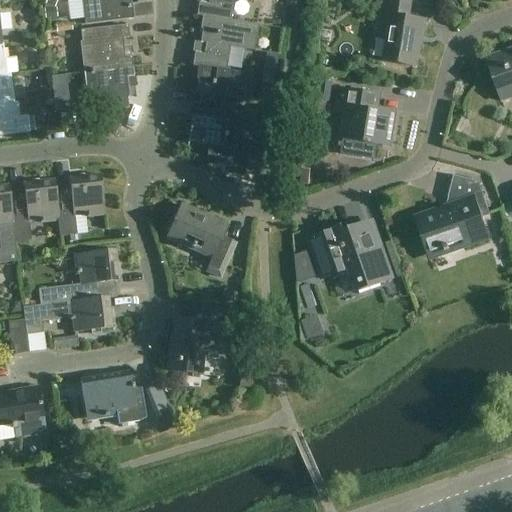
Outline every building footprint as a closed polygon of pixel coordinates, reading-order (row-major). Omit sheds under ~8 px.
[(81,0),(85,26),(130,21),(128,8),(126,9),(124,0),(81,0)] [(196,17),(204,19),(204,18),(230,22),(233,0),(243,0),(255,2),(255,0),(208,0),(208,6),(198,4),(196,17)] [(423,37),(426,21),(408,18),(411,1),(404,0),(385,0),(381,23),(390,25),(384,62),(375,60),(375,61),(415,68),(421,36),(423,37)] [(2,29),(13,29),(14,13),(2,13),(2,29)] [(259,27),(230,22),(204,18),(204,19),(200,44),(205,45),(204,56),(194,54),(192,68),(200,69),(200,68),(226,73),(226,72),(230,49),(255,53),(259,27)] [(81,32),(82,43),(80,44),(84,74),(133,68),(131,58),(125,59),(123,40),(129,39),(128,27),(81,32)] [(3,46),(0,46),(0,75),(6,75),(10,75),(17,74),(15,58),(4,59),(3,46)] [(511,51),(487,60),(502,102),(503,102),(501,96),(511,91),(511,51)] [(133,68),(84,74),(87,104),(93,104),(94,114),(129,110),(128,100),(129,99),(127,79),(134,78),(133,68)] [(255,77),(226,72),(226,73),(200,68),(200,69),(196,94),(201,95),(199,106),(190,105),(188,118),(192,118),(222,123),(222,122),(226,99),(250,103),(255,77)] [(0,75),(0,106),(14,105),(13,104),(10,75),(6,75),(0,75)] [(380,111),(382,95),(339,89),(336,113),(344,114),(340,139),(365,143),(365,145),(390,149),(396,114),(380,111)] [(0,106),(0,137),(28,134),(26,115),(19,116),(17,104),(13,104),(14,105),(0,106)] [(71,112),(60,114),(62,128),(73,126),(71,112)] [(247,126),(222,122),(222,123),(192,118),(187,148),(188,148),(189,144),(209,147),(207,157),(227,161),(226,168),(235,169),(242,127),(246,127),(247,126)] [(258,178),(262,154),(249,152),(245,176),(258,178)] [(58,222),(59,238),(76,236),(74,218),(85,216),(86,219),(104,217),(100,176),(69,180),(69,184),(55,185),(54,186),(58,222)] [(482,219),(490,216),(479,183),(454,177),(446,208),(415,218),(422,238),(425,237),(432,257),(434,257),(433,254),(444,250),(445,252),(450,251),(449,249),(462,244),(464,249),(489,241),(482,219)] [(14,244),(15,244),(31,242),(29,223),(40,222),(40,224),(58,222),(54,186),(55,185),(54,181),(23,185),(24,189),(9,191),(8,191),(14,244)] [(8,191),(9,191),(8,187),(0,187),(0,265),(17,263),(15,244),(14,244),(8,191)] [(211,260),(206,272),(220,279),(235,244),(223,238),(228,227),(181,207),(166,240),(211,260)] [(357,292),(358,292),(359,295),(381,288),(380,284),(393,280),(380,244),(379,244),(380,247),(374,249),(366,225),(343,233),(342,228),(324,234),(325,235),(308,241),(322,280),(350,271),(357,292)] [(109,299),(109,300),(117,299),(115,283),(119,283),(115,252),(74,256),(76,275),(79,275),(80,286),(38,291),(40,307),(40,308),(109,299)] [(112,330),(109,300),(109,299),(40,308),(40,307),(23,309),(26,337),(43,335),(42,323),(69,319),(70,322),(72,322),(74,334),(112,330)] [(227,327),(219,326),(220,320),(238,322),(240,308),(192,302),(189,323),(180,321),(176,349),(177,349),(174,373),(200,376),(203,351),(224,353),(227,327)] [(76,336),(52,339),(54,349),(77,346),(76,336)] [(144,419),(146,419),(141,391),(140,391),(140,392),(134,393),(133,386),(131,386),(129,374),(80,382),(83,404),(86,404),(89,421),(117,416),(118,427),(139,423),(138,419),(144,418),(144,419)] [(177,428),(171,415),(159,386),(146,391),(158,420),(163,418),(169,432),(177,428)] [(0,442),(45,435),(38,389),(0,395),(0,442)]
